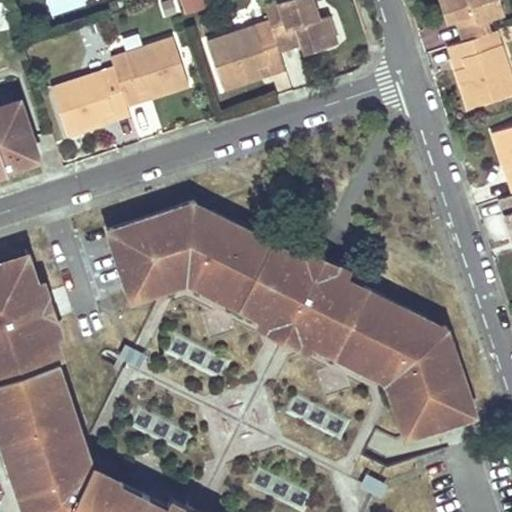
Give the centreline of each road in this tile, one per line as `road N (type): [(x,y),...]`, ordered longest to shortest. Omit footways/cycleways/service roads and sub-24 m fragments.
road 1 (residential): [(411,78),(0,213)]
road 2 (residential): [(511,366),(411,78)]
